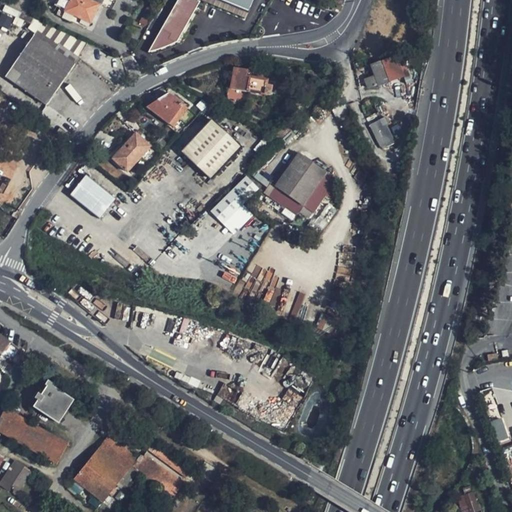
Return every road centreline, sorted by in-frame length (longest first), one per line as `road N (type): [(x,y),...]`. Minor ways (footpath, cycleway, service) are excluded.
road 1 (motorway): [(457,0),(397,322),(340,511)]
road 2 (motorway): [(384,511),(452,269),(496,0)]
road 3 (residential): [(0,267),(32,206),(110,108),(202,57),(313,47),(346,27),(355,0)]
road 4 (secondary): [(149,380),(368,511)]
road 5 (residential): [(510,511),(462,375),(469,351),(511,342)]
road 6 (secondary): [(149,380),(60,303),(0,273)]
road 7 (secondary): [(0,296),(149,380)]
road 8 (unknown): [(99,390),(90,428),(30,511)]
